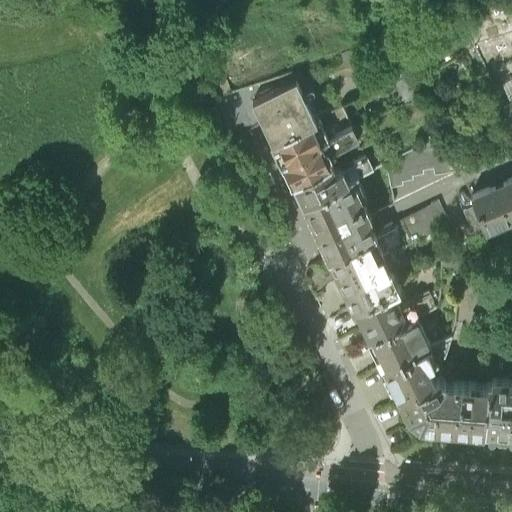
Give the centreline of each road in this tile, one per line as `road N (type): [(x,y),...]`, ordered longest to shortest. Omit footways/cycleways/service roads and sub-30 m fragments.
road 1 (primary): [(373,489),(0,477)]
road 2 (residential): [(283,265),(374,452),(373,489)]
road 3 (primary): [(511,502),(373,489)]
